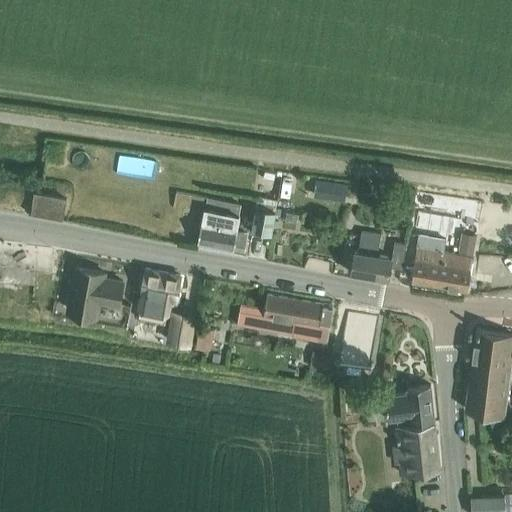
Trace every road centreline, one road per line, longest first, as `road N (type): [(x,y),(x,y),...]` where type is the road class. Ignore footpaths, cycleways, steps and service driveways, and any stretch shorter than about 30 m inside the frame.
road 1 (tertiary): [(444,308),(0,227)]
road 2 (unclassified): [(456,511),(444,308)]
